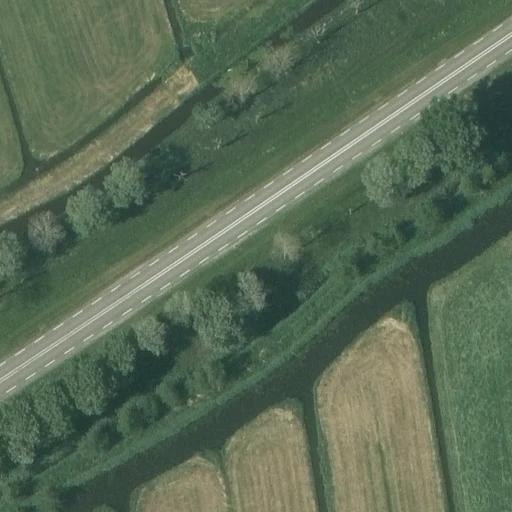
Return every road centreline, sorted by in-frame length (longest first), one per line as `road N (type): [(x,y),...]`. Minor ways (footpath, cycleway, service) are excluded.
road 1 (primary): [(0,381),(511,32)]
road 2 (track): [(12,511),(172,418),(511,175)]
